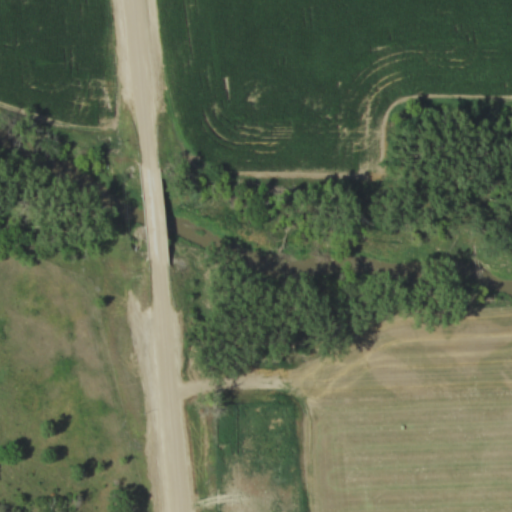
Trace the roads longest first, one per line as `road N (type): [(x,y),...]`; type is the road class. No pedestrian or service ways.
road 1 (tertiary): [(158,256),(181,511)]
road 2 (tertiary): [(134,0),(150,162)]
